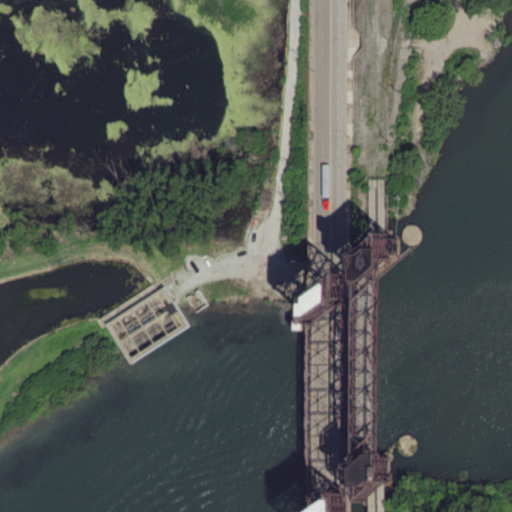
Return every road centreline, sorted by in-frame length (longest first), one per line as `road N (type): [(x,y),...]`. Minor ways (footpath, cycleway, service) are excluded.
road 1 (primary): [(331,243),(331,511)]
road 2 (primary): [(331,0),(331,243)]
